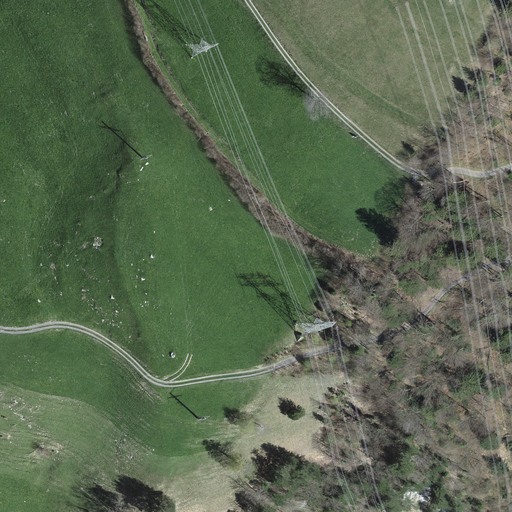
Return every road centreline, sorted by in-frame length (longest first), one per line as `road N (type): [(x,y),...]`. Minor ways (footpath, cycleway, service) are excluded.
road 1 (track): [(0,329),(57,326),(99,340),(164,383),(253,371),(382,338),(414,320),(442,287),(490,261),(511,265)]
road 2 (trunk): [(1,0),(220,511)]
road 3 (track): [(247,0),(302,77),(399,164),(421,173),(511,167)]
